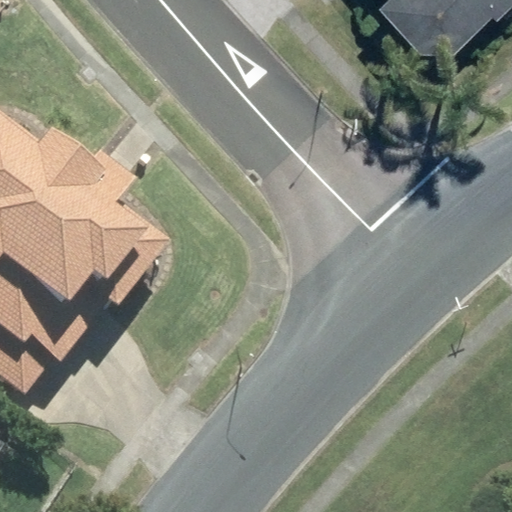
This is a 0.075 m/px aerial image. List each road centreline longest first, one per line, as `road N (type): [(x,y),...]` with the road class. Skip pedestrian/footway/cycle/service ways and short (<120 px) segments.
road 1 (residential): [(405,270),(154,0)]
road 2 (tertiary): [(202,511),(405,270)]
road 3 (tertiary): [(405,270),(511,196)]
